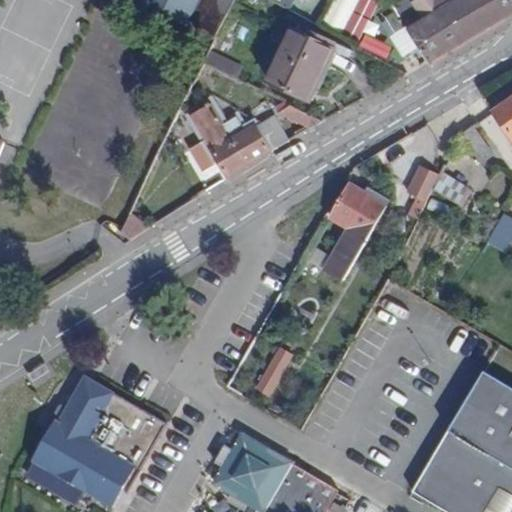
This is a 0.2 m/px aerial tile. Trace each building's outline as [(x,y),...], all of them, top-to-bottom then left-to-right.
[(138,0),(216,40),(237,0),(138,0)] [(270,0),(289,10),(294,0),(270,0)] [(370,19),(381,0),(359,0),(354,9),(370,19)] [(426,56),(429,60),(431,63),(511,16),(511,0),(394,0),(412,32),(426,56)] [(398,56),(412,50),(395,16),(381,23),(398,56)] [(311,104),(340,43),(311,29),(308,36),(293,29),(268,84),(311,104)] [(426,56),(412,32),(407,34),(421,58),(426,56)] [(204,68),(230,75),(234,60),(208,53),(204,68)] [(511,100),(496,111),(497,114),(511,137),(511,100)] [(194,116),(211,146),(242,127),(237,118),(225,125),(213,105),(194,116)] [(322,121),(293,106),(280,113),(310,129),(322,121)] [(274,150),(291,140),(277,117),(259,127),(274,150)] [(229,176),(274,150),(259,127),(258,125),(245,132),(242,127),(211,146),(229,176)] [(476,127),(460,137),(480,166),(495,157),(476,127)] [(423,168),(441,178),(443,173),(425,165),(423,168)] [(433,194),(441,178),(423,168),(411,193),(429,202),(433,194)] [(461,208),(471,188),(443,173),(441,178),(433,194),(461,208)] [(350,228),(326,269),(346,281),(389,207),(367,193),(352,185),(332,218),(350,228)] [(367,193),(389,207),(392,201),(370,188),(367,193)] [(151,227),(133,215),(123,235),(131,240),(151,227)] [(511,223),(497,215),(481,244),(499,253),(504,244),(511,248),(511,223)] [(171,286),(153,299),(159,309),(177,296),(171,286)] [(292,355),(283,350),(268,376),(277,381),(292,355)] [(451,511),(511,511),(511,385),(488,371),(417,492),(451,511)] [(170,426),(114,393),(87,377),(70,406),(67,404),(61,406),(57,414),(58,422),(34,462),(114,509),(124,492),(137,470),(142,473),(152,458),(170,426)] [(216,484),(224,488),(252,441),(244,436),(216,484)] [(252,441),(224,488),(237,496),(232,505),(240,509),(245,501),(252,505),(248,511),(328,511),(330,510),(340,492),(252,441)] [(130,495),(142,473),(137,470),(124,492),(130,495)]
